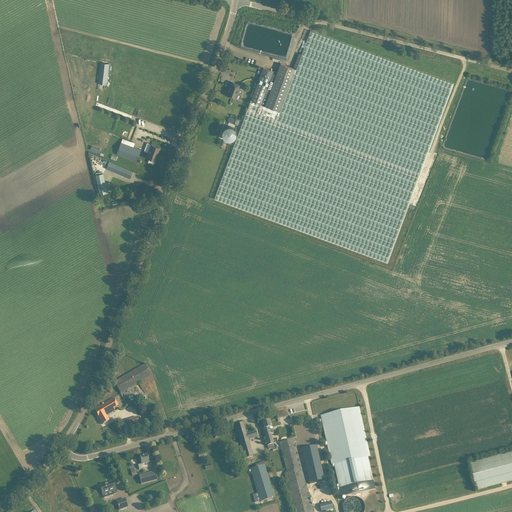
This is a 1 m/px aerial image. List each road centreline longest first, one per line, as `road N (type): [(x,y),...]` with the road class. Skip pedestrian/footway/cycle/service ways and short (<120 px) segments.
road 1 (tertiary): [(60,448),(86,402),(235,0)]
road 2 (tertiary): [(60,448),(88,458),(511,341)]
road 3 (unclassified): [(511,71),(235,0)]
road 4 (track): [(360,382),(388,511)]
